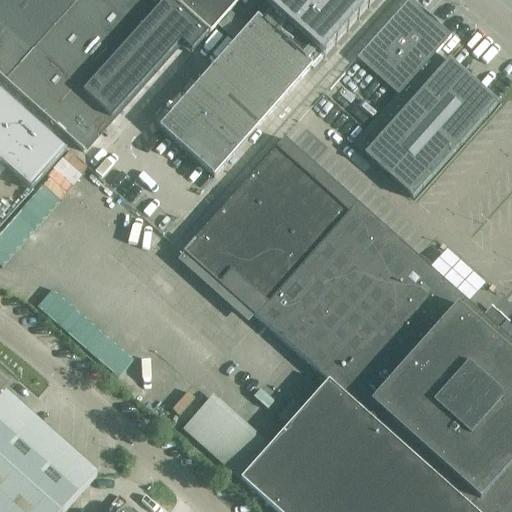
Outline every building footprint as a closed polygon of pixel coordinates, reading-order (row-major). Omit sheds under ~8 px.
[(0,0),(0,76),(6,82),(5,83),(95,164),(211,35),(210,33),(218,25),(236,42),(158,128),(213,177),(371,0),(273,0),(246,30),(228,14),(240,0),(0,0)] [(498,105),(451,63),(449,62),(446,65),(436,55),(452,37),(411,0),(357,60),(389,89),(398,96),(353,147),(364,158),(412,201),(498,105)] [(66,153),(0,93),(0,166),(2,165),(32,192),(66,153)] [(182,252),(329,383),(241,482),(274,511),(511,511),(511,343),(411,253),(284,139),(277,148),(182,252)] [(0,235),(0,262),(3,265),(87,171),(71,157),(0,235)] [(54,289),(39,307),(119,377),(134,360),(54,289)] [(63,511),(96,476),(6,396),(0,402),(0,511),(63,511)] [(150,511),(171,511),(162,502),(150,511)]
